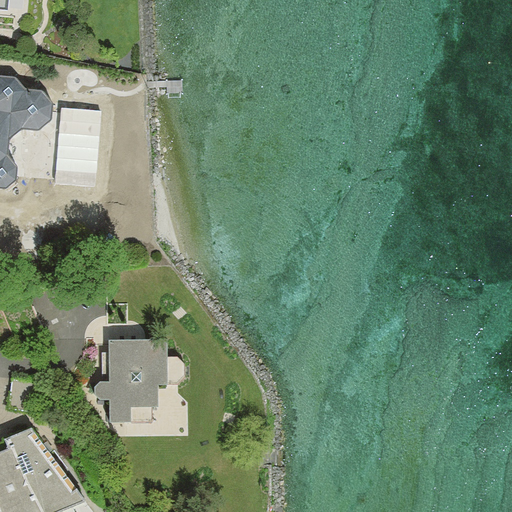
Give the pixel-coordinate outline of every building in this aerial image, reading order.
[(0,0),(0,13),(10,15),(11,0),(0,0)] [(19,80),(1,79),(0,79),(0,192),(9,193),(20,186),(22,171),(14,160),(15,144),(27,134),(42,136),(55,126),(58,108),(47,95),(30,93),(19,80)] [(16,343),(42,332),(27,296),(1,307),(16,343)] [(167,338),(110,339),(110,381),(101,381),(94,386),(95,394),(100,399),(110,399),(110,422),(152,421),(152,406),(159,406),(158,383),(180,385),(186,378),(185,363),(178,356),(167,356),(167,338)] [(12,378),(8,408),(35,412),(39,382),(12,378)] [(3,440),(8,450),(43,511),(60,511),(84,502),(29,429),(3,440)] [(43,511),(8,450),(0,452),(0,511),(43,511)]
